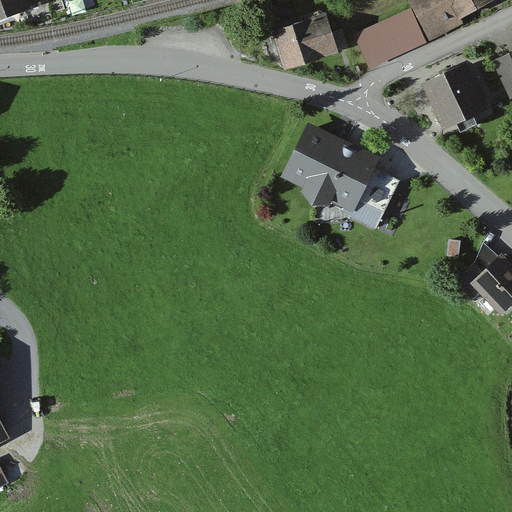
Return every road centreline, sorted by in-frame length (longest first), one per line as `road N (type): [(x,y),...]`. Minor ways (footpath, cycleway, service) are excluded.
road 1 (residential): [(0,66),(141,60),(238,71),(355,104)]
road 2 (residential): [(355,104),(439,162),(511,230)]
road 3 (residential): [(355,104),(382,76),(511,16)]
